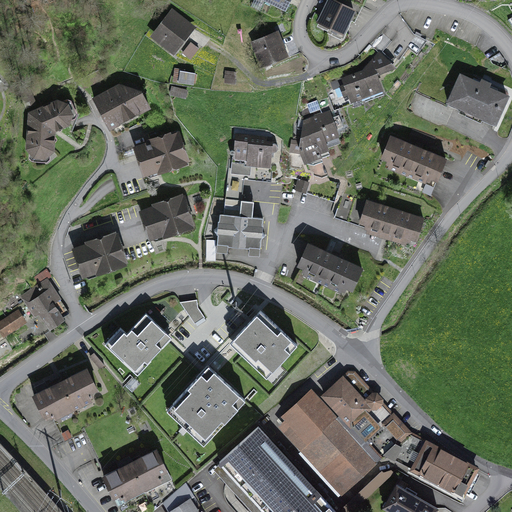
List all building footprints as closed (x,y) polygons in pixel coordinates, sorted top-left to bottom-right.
[(289,0),(252,0),(252,1),(282,16),(289,0)] [(330,1),(324,12),(348,24),(354,13),(330,1)] [(173,11),(148,40),(169,58),(194,29),(173,11)] [(343,34),(348,24),(324,12),(319,23),(343,34)] [(279,35),(254,44),(262,66),(287,57),(279,35)] [(184,53),(192,58),(199,48),(191,42),(184,53)] [(364,73),(344,80),(351,101),(381,91),(376,75),(393,69),(379,55),(364,73)] [(179,69),(179,81),(195,81),(196,69),(179,69)] [(506,99),(461,79),(450,104),(495,124),(506,99)] [(125,83),(95,99),(112,132),(155,110),(144,88),(125,83)] [(59,100),(29,114),(25,150),(35,156),(64,158),(66,136),(71,131),(68,123),(74,121),(69,105),(59,100)] [(304,123),(302,139),(321,133),(325,145),(338,140),(329,114),(304,123)] [(179,132),(134,147),(144,177),(189,162),(179,132)] [(321,133),(302,139),(294,139),(293,150),(301,151),(306,164),(320,158),(319,155),(328,152),(325,145),(321,133)] [(265,140),(236,137),(233,173),(245,174),(244,179),(269,181),(272,146),(264,146),(265,140)] [(445,160),(386,137),(375,164),(435,187),(445,160)] [(185,194),(139,210),(150,241),(196,225),(185,194)] [(420,220),(362,203),(355,225),(361,227),(362,235),(404,247),(408,241),(413,243),(420,220)] [(236,216),(215,215),(213,254),(258,257),(261,221),(249,221),(250,204),(237,204),(236,216)] [(118,232),(74,246),(83,275),(127,261),(118,232)] [(361,269),(309,246),(299,269),(351,291),(361,269)] [(41,297),(28,306),(44,332),(60,323),(52,309),(61,304),(47,280),(35,287),(41,297)] [(195,298),(185,304),(195,323),(206,318),(195,298)] [(137,378),(175,338),(142,308),(105,347),(137,378)] [(232,342),(267,375),(297,344),(261,311),(232,342)] [(17,313),(0,323),(0,340),(25,325),(17,313)] [(86,369),(27,395),(38,421),(97,394),(86,369)] [(248,403),(212,369),(170,413),(207,447),(248,403)] [(349,371),(324,393),(365,438),(383,422),(400,441),(410,432),(354,371),(349,371)] [(301,382),(257,418),(262,425),(306,388),(301,382)] [(310,389),(281,415),(284,419),(276,426),(351,508),(389,474),(310,389)] [(127,414),(86,433),(101,466),(142,447),(127,414)] [(332,511),(254,426),(213,464),(257,511),(332,511)] [(387,452),(396,457),(403,443),(394,439),(387,452)] [(476,466),(421,441),(407,472),(461,497),(476,466)] [(154,451),(104,473),(114,495),(119,493),(123,500),(161,483),(158,476),(164,473),(154,451)] [(434,511),(437,508),(398,484),(385,505),(396,511),(434,511)] [(196,511),(189,500),(169,511),(196,511)]
